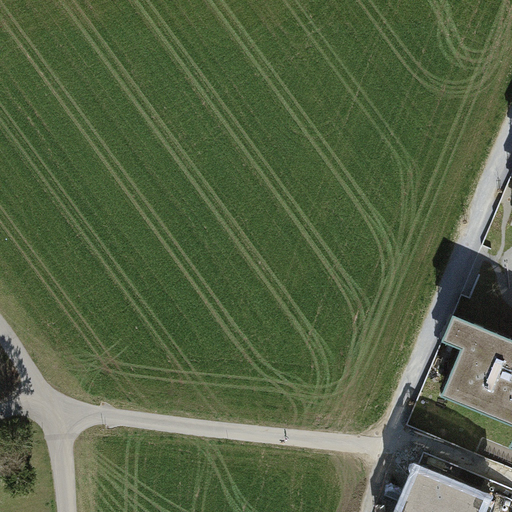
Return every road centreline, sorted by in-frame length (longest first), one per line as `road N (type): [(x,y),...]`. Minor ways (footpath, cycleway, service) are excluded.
road 1 (track): [(398,454),(46,406),(0,414)]
road 2 (track): [(0,325),(56,429),(69,511)]
road 3 (track): [(511,478),(417,440),(398,454)]
